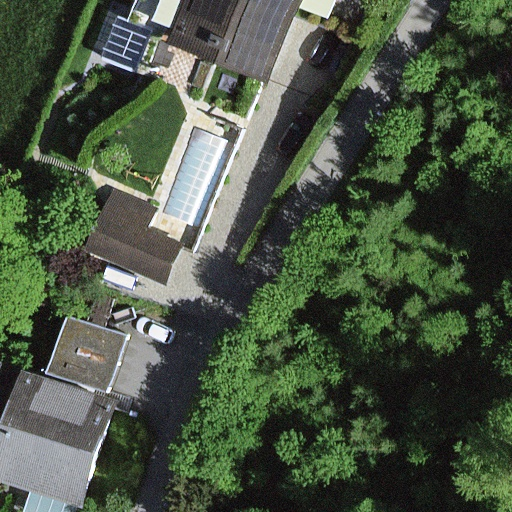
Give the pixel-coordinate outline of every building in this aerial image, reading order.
[(303,0),(185,0),(167,45),(270,85),(303,0)] [(149,229),(158,210),(113,191),(86,252),(166,287),(175,267),(185,245),(149,229)] [(51,307),(56,283),(19,276),(15,301),(51,307)] [(20,473),(36,478),(24,511),(76,511),(78,507),(82,508),(117,402),(107,399),(126,339),(106,332),(115,304),(96,298),(87,326),(70,320),(53,369),(20,473)] [(0,466),(20,473),(53,369),(0,352),(0,466)]
